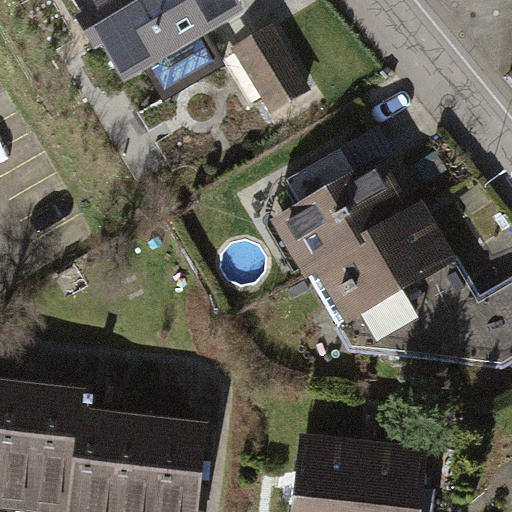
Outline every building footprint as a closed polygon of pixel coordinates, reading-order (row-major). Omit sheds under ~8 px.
[(198,32),(237,9),(231,0),(79,0),(125,76),(198,32)] [(245,4),(237,9),(198,32),(206,47),(234,53),(240,50),(264,36),(245,4)] [(264,36),(240,50),(275,110),(307,92),(271,31),(264,36)] [(382,125),(341,149),(357,177),(378,165),(398,154),(382,125)] [(310,274),(408,218),(378,165),(357,177),(341,149),(287,180),(303,209),(270,228),(296,273),(306,268),(310,274)] [(408,218),(310,274),(354,348),(469,361),(498,344),(501,342),(478,304),(476,306),(420,211),(408,218)] [(511,289),(510,286),(478,304),(501,342),(498,344),(506,357),(511,353),(511,289)] [(0,448),(0,511),(33,511),(47,392),(7,388),(0,448)] [(33,511),(71,511),(72,511),(74,511),(84,417),(86,417),(87,405),(94,405),(94,397),(47,392),(33,511)] [(113,511),(123,421),(86,417),(84,417),(74,511),(72,511),(71,511),(113,511)] [(152,511),(162,426),(123,421),(113,511),(152,511)] [(195,511),(205,430),(162,426),(152,511),(195,511)] [(358,511),(365,450),(304,444),(297,511),(358,511)] [(425,456),(365,450),(358,511),(432,511),(435,490),(421,489),(425,456)]
